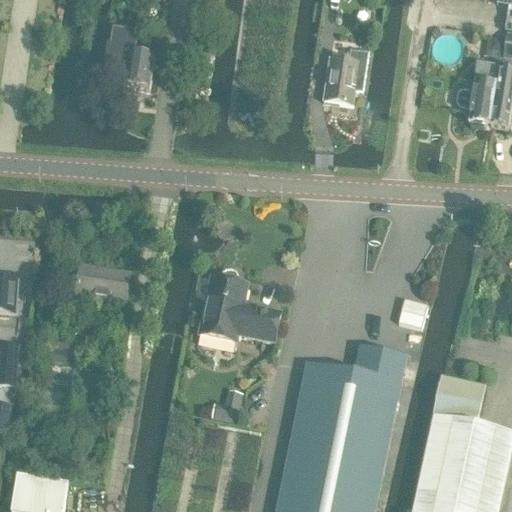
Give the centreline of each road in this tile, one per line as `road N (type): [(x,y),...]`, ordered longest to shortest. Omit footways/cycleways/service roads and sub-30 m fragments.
road 1 (unclassified): [(511,199),(0,163)]
road 2 (unknown): [(340,188),(266,511)]
road 3 (unknown): [(160,174),(185,0)]
